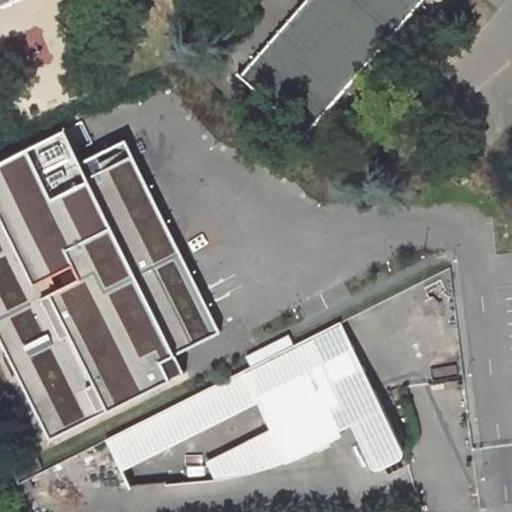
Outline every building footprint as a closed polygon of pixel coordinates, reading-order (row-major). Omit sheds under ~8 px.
[(429,0),(307,0),(237,80),(308,141),(429,0)] [(67,130),(0,163),(0,329),(53,435),(188,369),(180,354),(223,333),(127,140),(83,161),(67,130)] [(403,451),(337,326),(237,375),(249,398),(268,434),(248,445),(263,473),(286,467),(340,437),(336,430),(347,423),(372,467),(379,463),(382,468),(397,460),(394,455),(403,451)] [(110,464),(249,398),(237,375),(97,440),(110,464)] [(212,483),(230,481),(231,481),(249,477),(263,473),(248,445),(204,468),(212,483)]
